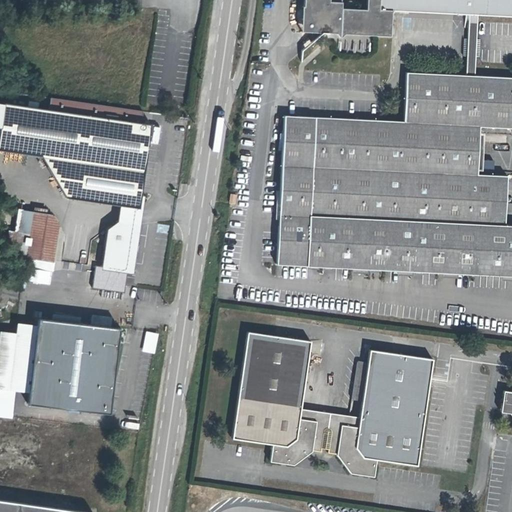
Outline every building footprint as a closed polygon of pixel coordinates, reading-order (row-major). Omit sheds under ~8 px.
[(511,15),(511,0),(303,0),(303,7),(306,7),(307,10),(307,15),(307,17),(307,19),(305,22),(304,23),(304,25),(304,26),(304,28),(305,29),(307,30),(309,31),(310,31),(312,31),(313,30),(319,35),(322,32),(390,36),(391,10),(467,14),(468,14),(477,14),(511,15)] [(475,56),(476,39),(477,15),(477,14),(468,14),(467,39),(466,56),(465,75),(474,75),(475,56)] [(319,35),(313,30),(312,31),(310,31),(309,31),(313,41),(319,35)] [(511,128),(511,77),(474,75),(465,75),(464,75),(405,72),(403,121),(479,125),(479,127),(511,128)] [(120,206),(138,208),(150,124),(6,103),(0,145),(0,148),(41,154),(41,156),(65,198),(120,206)] [(489,224),(491,175),(477,174),(479,127),(479,125),(403,121),(283,115),(280,182),(276,264),(321,266),(320,281),(369,283),(370,269),(511,275),(511,224),(504,225),(489,224)] [(504,225),(507,176),(491,175),(489,224),(504,225)] [(135,225),(138,208),(120,206),(118,223),(135,225)] [(50,214),(22,209),(18,235),(30,237),(26,257),(52,262),(58,225),(50,214)] [(129,271),(135,225),(118,223),(108,230),(103,267),(129,271)] [(51,271),(52,262),(26,257),(24,267),(51,271)] [(121,328),(42,318),(32,401),(112,411),(121,328)] [(154,353),(159,333),(145,330),(141,351),(154,353)] [(416,465),(432,358),(368,349),(366,363),(361,400),(358,419),(357,427),(298,418),(299,411),(310,341),(247,331),(231,438),(271,444),(269,461),(292,464),(311,450),(320,451),(321,447),(327,448),(327,452),(336,454),(349,473),(373,476),(375,459),(416,465)] [(361,400),(366,363),(357,361),(351,398),(361,400)] [(511,391),(503,390),(501,407),(510,409),(509,413),(511,416),(511,391)] [(357,427),(358,419),(299,411),(298,418),(357,427)] [(0,511),(86,511),(0,499),(0,511)]
